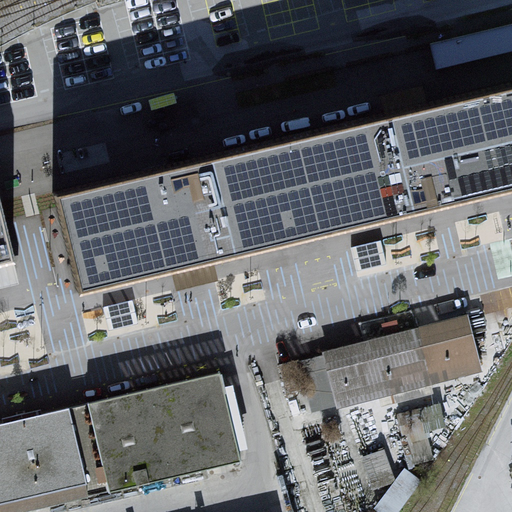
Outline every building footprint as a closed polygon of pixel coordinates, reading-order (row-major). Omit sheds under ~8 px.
[(438,63),(511,47),(511,18),(432,35),(438,63)] [(511,70),(47,184),(74,294),(511,186),(511,70)] [(0,260),(10,259),(0,214),(0,260)] [(10,259),(0,260),(0,284),(15,281),(10,259)] [(463,316),(313,355),(329,415),(478,376),(463,316)] [(0,511),(13,511),(230,462),(210,376),(0,424),(0,511)] [(391,509),(419,474),(403,462),(375,496),(391,509)]
